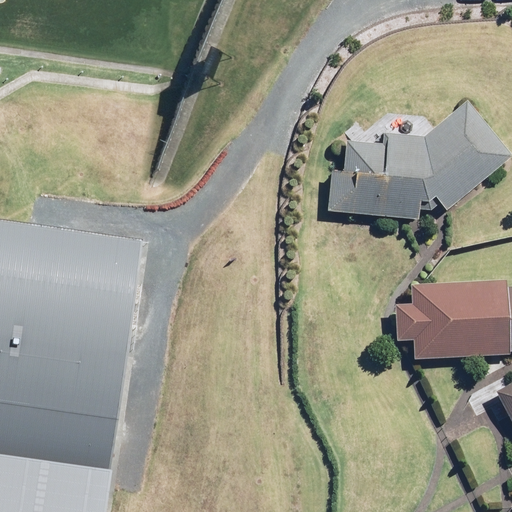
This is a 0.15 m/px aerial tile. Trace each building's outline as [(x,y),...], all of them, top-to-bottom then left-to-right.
[(335,142),(330,218),(430,222),(506,161),(469,110),(422,147),(335,142)] [(147,170),(116,170),(116,194),(148,193),(147,170)] [(0,511),(112,511),(147,245),(21,227),(0,224),(0,511)] [(511,294),(408,299),(411,362),(511,358),(511,294)] [(206,347),(216,307),(197,302),(188,342),(206,347)] [(511,394),(500,401),(511,422),(511,394)]
